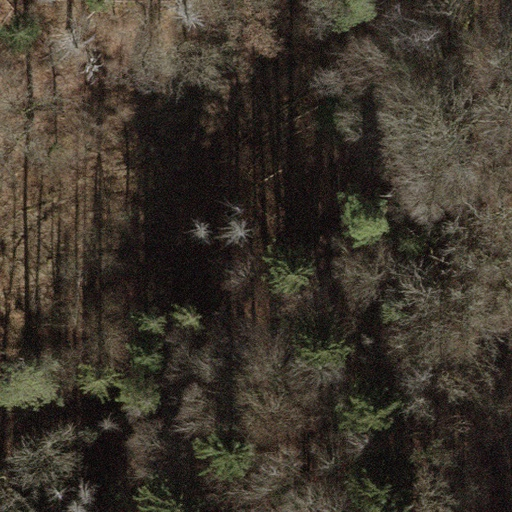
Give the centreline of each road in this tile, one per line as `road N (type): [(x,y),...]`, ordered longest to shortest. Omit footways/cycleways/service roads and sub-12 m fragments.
road 1 (track): [(0,511),(30,435),(234,146),(297,0)]
road 2 (track): [(0,100),(225,0)]
